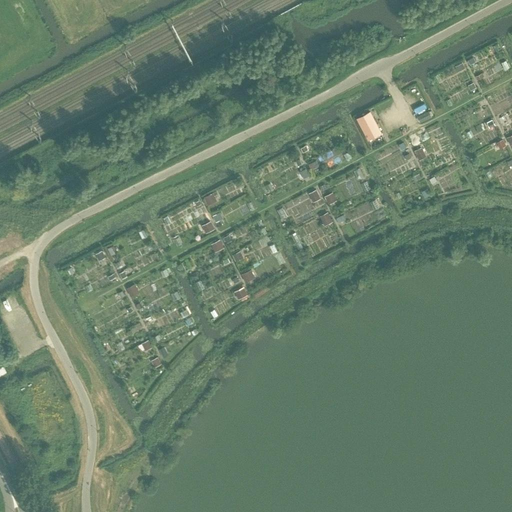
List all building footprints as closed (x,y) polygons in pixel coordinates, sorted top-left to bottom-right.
[(381,133),(370,112),(357,118),(368,140),(381,133)] [(313,202),(320,198),(316,189),(308,193),(313,202)] [(328,204),(337,200),(333,191),(324,196),(328,204)] [(208,205),(216,201),(212,192),(203,197),(208,205)] [(215,222),(223,218),(220,212),(212,215),(215,222)] [(324,226),(332,221),(327,212),(319,216),(324,226)] [(205,233),(214,229),(210,221),(201,225),(205,233)] [(226,243),(231,240),(228,235),(223,237),(226,243)] [(215,252),(223,247),(219,239),(211,244),(215,252)] [(111,255),(117,252),(113,245),(107,248),(111,255)] [(99,261),(105,257),(102,250),(95,254),(99,261)] [(235,261),(243,258),(239,251),(232,255),(235,261)] [(163,277),(168,275),(166,269),(160,271),(163,277)] [(245,282),(254,277),(250,269),(241,274),(245,282)] [(122,279),(127,276),(124,271),(119,273),(122,279)] [(130,296),(139,292),(134,284),(126,288),(130,296)] [(238,299),(247,294),(243,287),(234,291),(238,299)] [(175,301),(181,298),(177,291),(171,294),(175,301)] [(145,351),(152,347),(148,340),(141,343),(145,351)] [(163,358),(169,355),(164,346),(159,349),(163,358)] [(154,368),(161,364),(157,357),(150,360),(154,368)]
